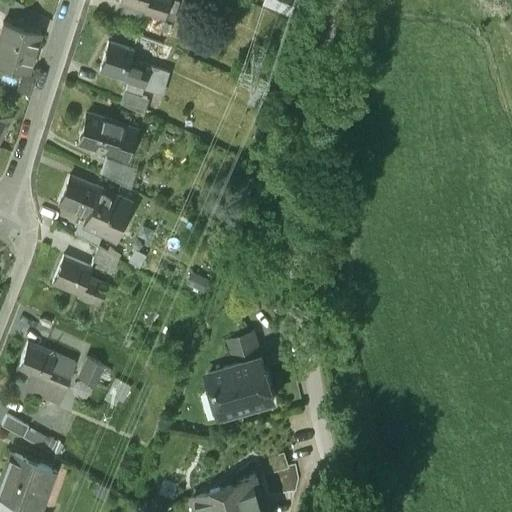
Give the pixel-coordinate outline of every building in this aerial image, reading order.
[(118,0),(118,2),(146,10),(145,12),(165,18),(170,0),(118,0)] [(13,19),(0,10),(0,25),(2,20),(11,23),(13,19)] [(11,23),(2,20),(0,25),(0,63),(26,71),(39,31),(11,23)] [(168,69),(131,58),(134,48),(107,40),(99,69),(126,77),(125,80),(161,90),(168,69)] [(148,97),(122,88),(118,100),(144,110),(148,97)] [(139,128),(86,111),(77,141),(130,157),(130,156),(126,155),(135,128),(138,129),(139,128)] [(0,138),(10,120),(0,114),(0,138)] [(137,164),(104,154),(100,170),(132,185),(137,164)] [(129,198),(68,173),(56,202),(84,213),(81,220),(81,221),(99,228),(109,232),(113,223),(117,225),(123,223),(126,216),(124,211),(129,198)] [(99,228),(81,221),(81,220),(78,219),(73,231),(94,242),(99,228)] [(117,254),(95,242),(90,257),(112,269),(117,254)] [(89,265),(62,254),(51,281),(78,292),(77,294),(96,302),(105,282),(85,274),(89,265)] [(252,330),(227,338),(234,359),(241,357),(242,359),(259,354),(252,330)] [(26,341),(15,367),(41,379),(40,381),(60,390),(69,370),(49,361),(53,352),(26,341)] [(234,359),(222,363),(223,364),(208,369),(212,384),(210,385),(218,413),(240,407),(240,409),(255,404),(254,403),(273,397),(268,380),(270,380),(267,368),(265,369),(260,354),(259,354),(242,359),(241,357),(234,359)] [(27,423),(5,412),(1,423),(22,433),(27,423)] [(48,462),(9,446),(0,468),(0,488),(24,498),(32,501),(48,462)] [(213,509),(213,511),(269,511),(256,473),(230,481),(236,501),(213,509)] [(2,489),(0,495),(0,502),(10,507),(17,511),(18,511),(24,498),(2,489)] [(0,502),(0,511),(17,511),(10,507),(0,502)]
